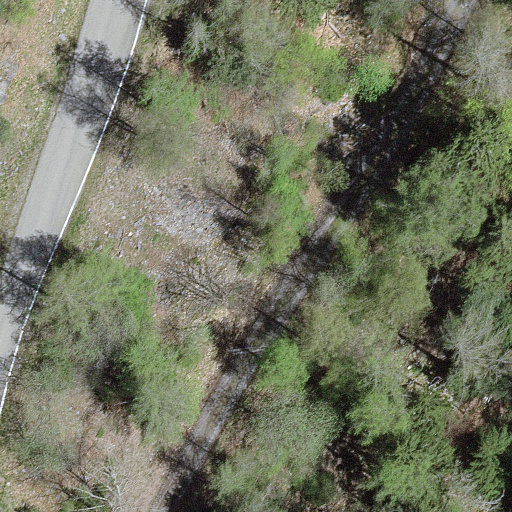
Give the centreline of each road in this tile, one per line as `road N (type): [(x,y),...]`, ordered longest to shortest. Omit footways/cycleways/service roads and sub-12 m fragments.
road 1 (track): [(472,0),(441,65),(153,511)]
road 2 (unclassified): [(0,341),(119,0)]
